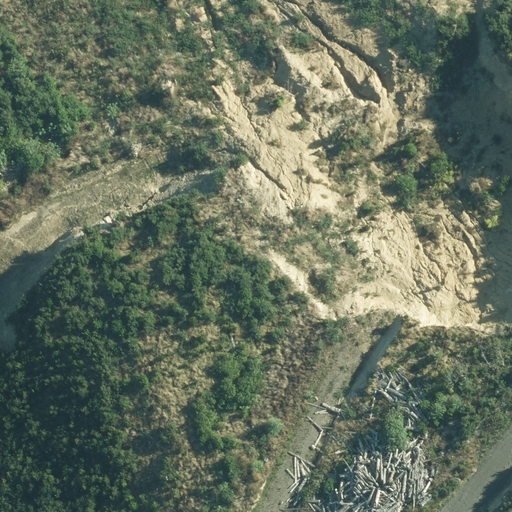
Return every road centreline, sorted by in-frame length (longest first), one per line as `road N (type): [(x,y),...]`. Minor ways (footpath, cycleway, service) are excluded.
road 1 (track): [(511,183),(337,319),(202,511)]
road 2 (track): [(0,173),(161,136),(402,0)]
